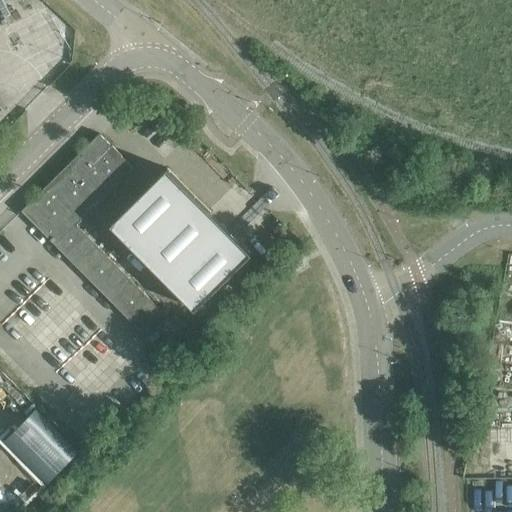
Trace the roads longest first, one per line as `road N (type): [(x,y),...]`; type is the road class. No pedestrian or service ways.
road 1 (unclassified): [(369,307),(341,244),(282,158),(182,70),(144,57)]
road 2 (unclassified): [(383,511),(369,307)]
road 3 (unclassified): [(0,182),(114,69),(144,57)]
road 4 (unclassified): [(369,307),(469,236),(511,225)]
